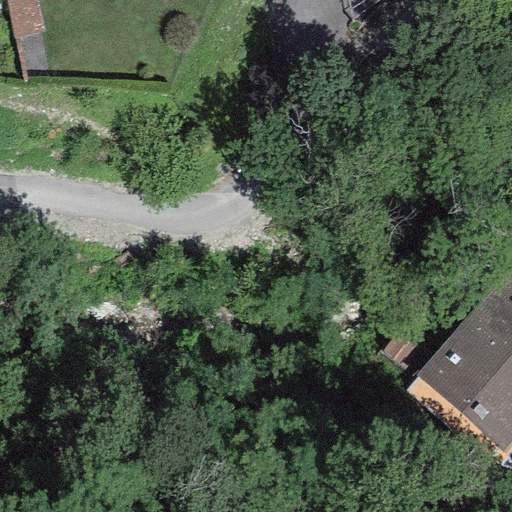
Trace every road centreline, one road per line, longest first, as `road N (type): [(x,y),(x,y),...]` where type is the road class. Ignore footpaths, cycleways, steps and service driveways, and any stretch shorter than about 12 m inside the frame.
road 1 (unclassified): [(47,172),(196,156),(316,81)]
road 2 (residential): [(316,81),(436,0)]
